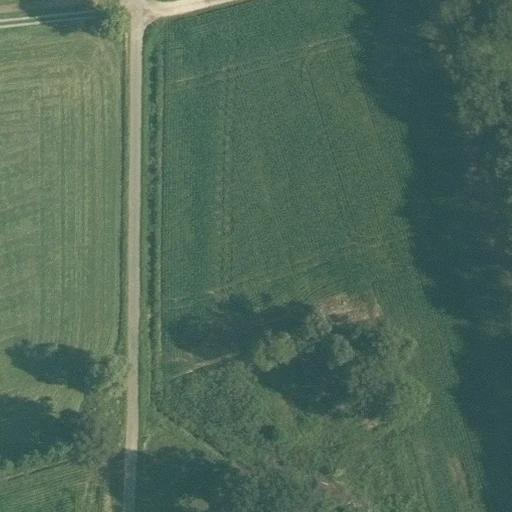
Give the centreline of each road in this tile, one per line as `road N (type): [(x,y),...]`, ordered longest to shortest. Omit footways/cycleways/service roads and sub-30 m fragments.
road 1 (track): [(128,511),(136,0)]
road 2 (track): [(0,26),(136,13)]
